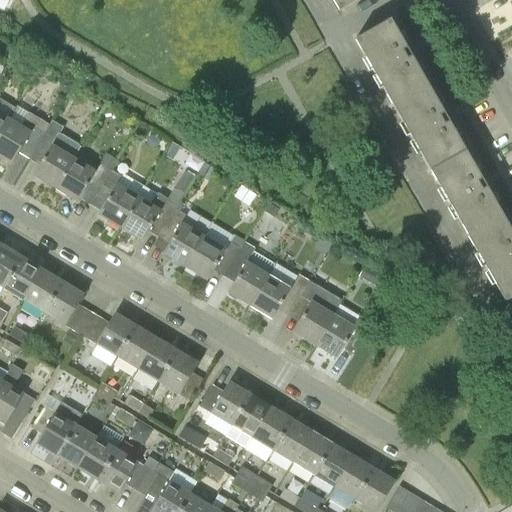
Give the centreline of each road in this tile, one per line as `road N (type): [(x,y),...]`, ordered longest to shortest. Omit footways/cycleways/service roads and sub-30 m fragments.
road 1 (residential): [(470,511),(433,460),(0,199)]
road 2 (residential): [(511,106),(450,0)]
